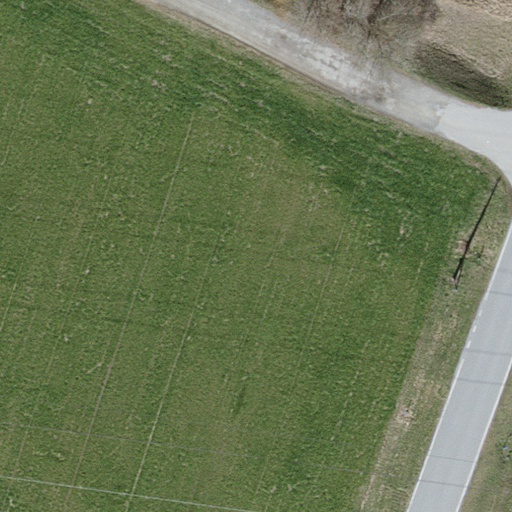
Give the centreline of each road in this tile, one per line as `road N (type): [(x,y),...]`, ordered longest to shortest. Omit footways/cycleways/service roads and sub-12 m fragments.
road 1 (track): [(226,0),(511,145)]
road 2 (unclassified): [(429,511),(511,286)]
